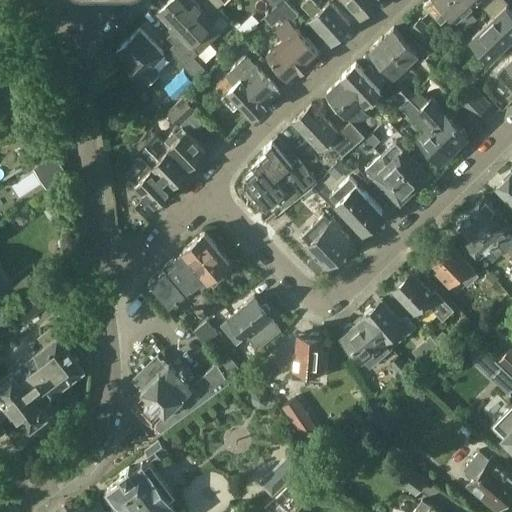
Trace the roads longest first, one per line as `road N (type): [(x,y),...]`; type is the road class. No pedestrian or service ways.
road 1 (residential): [(204,189),(308,295),(331,300),(511,129)]
road 2 (residential): [(204,189),(398,0)]
road 3 (residential): [(14,511),(62,475),(96,432),(108,391),(101,293)]
road 4 (residential): [(101,293),(73,49)]
road 5 (residential): [(101,293),(204,189)]
